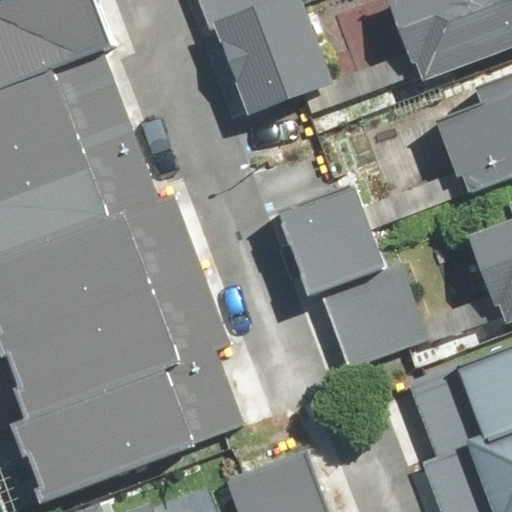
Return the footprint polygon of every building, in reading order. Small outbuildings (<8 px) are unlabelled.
[(0,0),(0,75),(104,38),(116,34),(103,0),(0,0)] [(236,26),(271,123),(358,88),(323,0),(207,0),(220,32),(236,26)] [(511,0),(408,0),(407,0),(434,82),(511,56),(511,0)] [(0,167),(134,120),(104,38),(0,75),(0,167)] [(446,123),(470,194),(511,180),(511,80),(490,88),(496,106),(446,123)] [(134,120),(0,167),(0,251),(161,194),(134,120)] [(161,194),(0,251),(0,320),(6,339),(209,266),(179,187),(161,194)] [(334,307),(353,367),(440,339),(416,268),(404,272),(376,188),(294,214),(325,310),(334,307)] [(511,226),(471,241),(502,331),(511,327),(511,226)] [(209,266),(6,339),(32,410),(219,342),(234,337),(209,266)] [(511,335),(416,371),(444,446),(511,420),(511,335)] [(247,418),(219,342),(32,410),(21,414),(48,489),(247,418)] [(511,511),(511,420),(444,446),(429,451),(451,511),(511,511)] [(335,511),(312,449),(232,479),(244,511),(335,511)] [(168,511),(165,503),(142,511),(168,511)]
